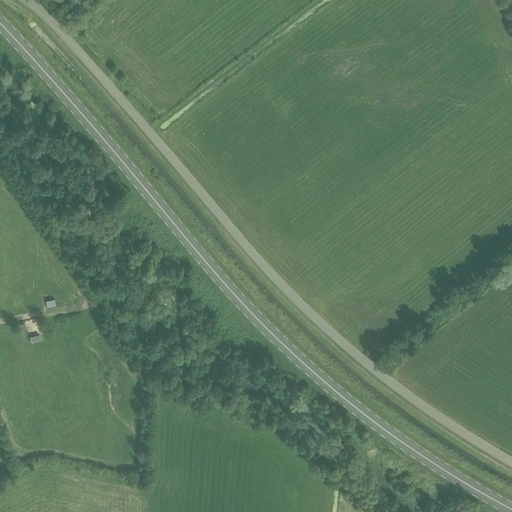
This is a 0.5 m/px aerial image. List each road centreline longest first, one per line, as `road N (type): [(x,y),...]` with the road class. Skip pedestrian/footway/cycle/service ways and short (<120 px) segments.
road 1 (primary): [(511,509),(394,438),(275,338),(0,23)]
road 2 (unclassified): [(511,461),(333,335),(24,0)]
